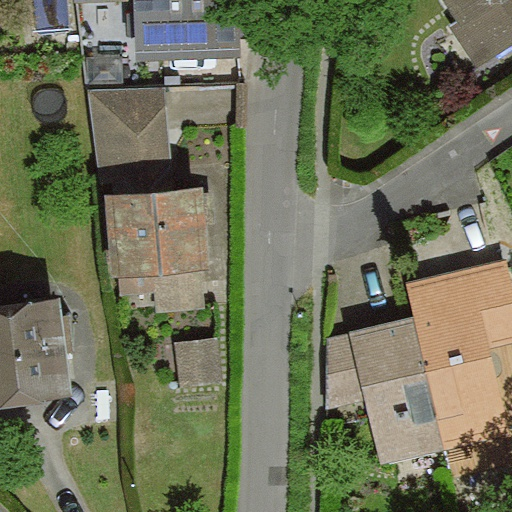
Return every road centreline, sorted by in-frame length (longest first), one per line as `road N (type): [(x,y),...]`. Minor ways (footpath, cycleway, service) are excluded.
road 1 (residential): [(269,250),(365,221),(511,124)]
road 2 (residential): [(269,250),(262,511)]
road 3 (residential): [(288,0),(269,250)]
